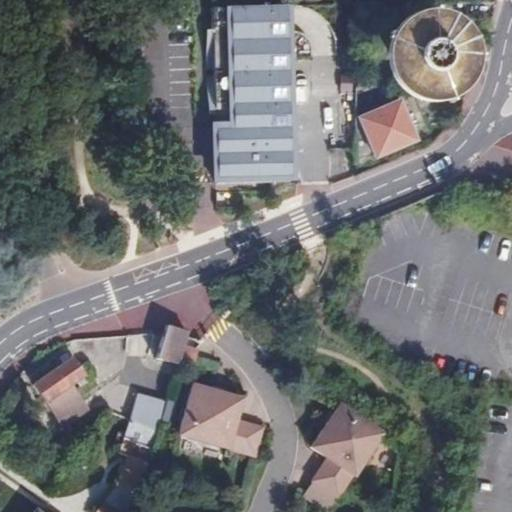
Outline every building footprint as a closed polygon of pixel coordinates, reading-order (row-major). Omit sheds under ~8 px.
[(491,12),(494,1),(470,2),(470,7),(470,13),(491,12)] [(288,8),(216,5),(216,186),(294,186),(288,8)] [(375,71),(378,76),(380,79),(382,82),(384,85),(387,88),(393,93),(399,96),(407,99),(414,100),(422,100),(429,99),(433,98),(436,96),(441,94),(443,93),(447,90),(449,88),(452,85),(454,82),(456,79),(458,76),(461,69),(462,66),(463,62),(463,58),(463,54),(463,50),(462,44),(460,40),(458,35),(455,30),(452,26),(445,19),(436,14),(431,12),(427,11),(422,11),(417,10),(407,12),(402,13),(397,15),(392,18),(388,22),(385,24),(382,28),(379,33),(377,37),(375,42),(374,47),(373,51),(373,57),(373,62),(374,67),(375,71)] [(397,100),(360,116),(376,153),(413,138),(397,100)] [(153,361),(175,367),(183,339),(185,333),(164,327),(153,361)] [(68,361),(30,387),(58,428),(83,411),(66,386),(73,381),(78,387),(84,383),(68,361)] [(188,378),(174,430),(251,450),(259,422),(232,414),(238,392),(188,378)] [(308,474),(334,491),(349,468),(351,469),(381,425),(336,396),(334,399),(329,399),(322,409),(324,414),(307,440),(324,451),(308,474)] [(127,424),(155,433),(163,406),(135,398),(127,424)] [(127,424),(119,422),(115,437),(110,436),(107,444),(112,446),(109,457),(120,460),(109,495),(121,498),(123,494),(136,497),(155,433),(127,424)]
